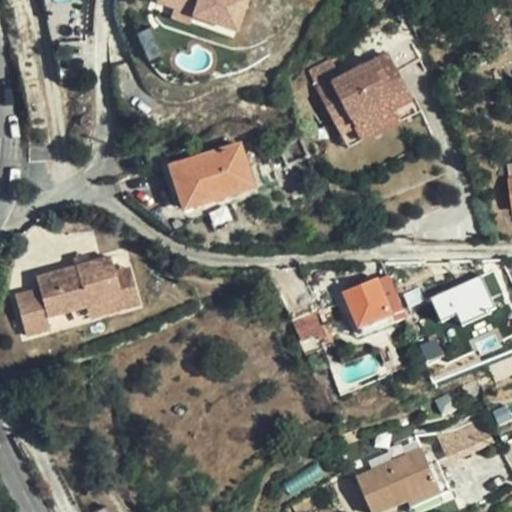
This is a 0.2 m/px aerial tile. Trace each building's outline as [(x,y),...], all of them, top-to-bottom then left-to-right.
[(158,0),(156,6),(239,32),(249,0),(158,0)] [(320,89),(339,134),(409,104),(388,58),(320,89)] [(409,104),(339,134),(345,148),(415,118),(409,104)] [(252,185),(238,144),(169,167),(181,207),(252,185)] [(70,260),(73,269),(88,264),(86,256),(70,260)] [(73,269),(35,280),(39,292),(46,319),(85,307),(121,297),(114,272),(110,258),(88,264),(73,269)] [(128,269),(114,272),(121,297),(85,307),(88,319),(138,305),(128,269)] [(477,275),(443,288),(455,321),(490,308),(477,275)] [(405,317),(387,276),(344,293),(361,335),(405,317)] [(39,292),(15,299),(26,337),(50,331),(46,319),(39,292)] [(322,338),(327,335),(314,308),(291,318),(302,342),(320,333),(322,338)] [(441,431),(451,459),(494,443),(484,415),(441,431)] [(421,448),(377,468),(352,479),(366,511),(386,511),(408,503),(440,488),(421,448)] [(352,479),(377,468),(370,453),(346,463),(352,479)] [(443,497),(440,488),(408,503),(412,511),(443,497)]
